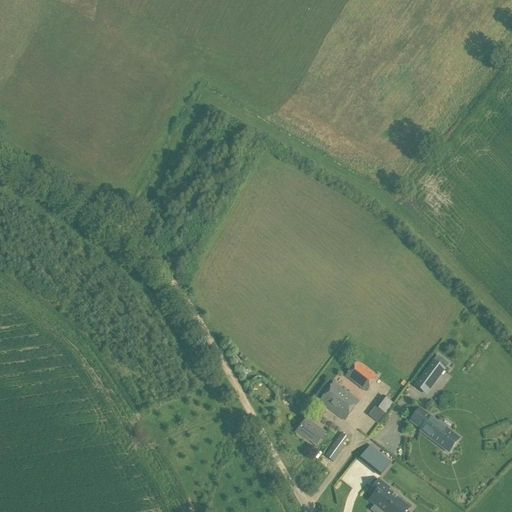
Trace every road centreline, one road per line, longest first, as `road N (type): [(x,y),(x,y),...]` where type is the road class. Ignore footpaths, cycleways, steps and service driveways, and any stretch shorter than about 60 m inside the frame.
road 1 (track): [(0,162),(131,247),(184,307),(273,449)]
road 2 (unknown): [(307,510),(358,445),(405,403)]
